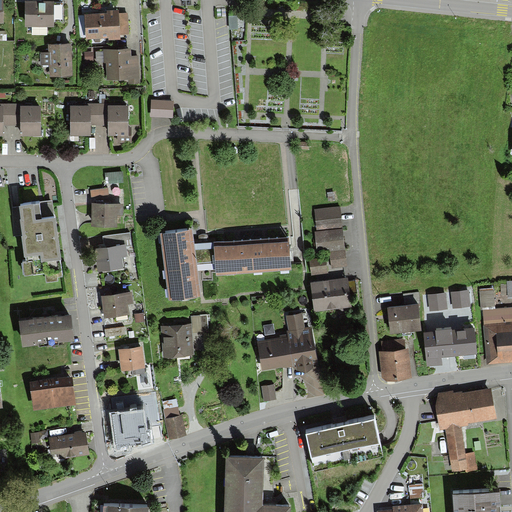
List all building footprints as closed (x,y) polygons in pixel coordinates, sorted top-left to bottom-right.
[(52,3),(23,3),(23,28),(52,27),(52,3)] [(105,15),(84,16),(85,40),(92,40),(92,44),(102,44),(102,38),(107,38),(107,41),(118,41),(118,36),(127,36),(126,14),(117,15),(117,12),(105,12),(105,15)] [(230,15),(231,30),(238,30),(238,15),(230,15)] [(70,45),(47,45),(47,54),(39,54),(40,67),(48,67),(48,77),(71,77),(70,45)] [(128,50),(104,51),(105,81),(127,80),(127,85),(138,85),(137,57),(129,58),(128,50)] [(93,51),(85,51),(86,59),(93,59),(93,51)] [(151,100),(150,116),(172,117),(173,101),(151,100)] [(19,127),(19,108),(19,105),(2,105),(2,107),(2,127),(19,127)] [(106,127),(106,107),(106,105),(89,105),(89,107),(89,127),(106,127)] [(19,108),(19,127),(19,137),(40,137),(39,107),(19,108)] [(89,127),(89,107),(69,107),(69,137),(89,137),(89,127)] [(106,107),(106,127),(106,136),(126,136),(126,107),(106,107)] [(121,170),(105,172),(106,183),(123,181),(121,170)] [(106,189),(90,192),(91,202),(108,200),(106,189)] [(53,202),(12,207),(15,236),(22,235),(25,260),(22,261),(24,277),(46,274),(47,284),(59,282),(58,278),(62,277),(53,202)] [(121,206),(90,205),(90,227),(120,228),(121,206)] [(341,227),(339,208),(313,211),(315,230),(341,227)] [(343,250),(341,227),(315,230),(317,253),(328,251),(343,250)] [(192,228),(160,232),(169,298),(201,294),(198,270),(197,265),(195,250),(194,244),(192,228)] [(103,250),(124,247),(130,246),(128,234),(101,237),(103,250)] [(216,269),(216,275),(292,270),(290,238),(214,242),(215,249),(216,263),(216,269)] [(103,250),(94,251),(97,272),(121,269),(120,258),(125,257),(124,247),(103,250)] [(345,267),(343,250),(328,251),(330,268),(345,267)] [(325,275),(323,259),(309,261),(311,277),(325,275)] [(347,280),(311,284),(314,312),(351,307),(349,295),(357,294),(355,282),(347,283),(347,280)] [(472,287),(453,288),(454,306),(473,306),(472,287)] [(434,290),(435,309),(450,308),(450,290),(434,290)] [(100,297),(104,319),(128,315),(126,305),(131,304),(130,292),(100,297)] [(416,305),(386,308),(389,334),(419,331),(416,305)] [(511,308),(482,311),(486,364),(511,362),(511,308)] [(142,314),(134,314),(134,323),(143,323),(142,314)] [(287,334),(292,366),(297,365),(298,370),(314,368),(312,360),(317,359),(311,328),(305,329),(302,314),(287,317),(289,330),(286,331),(287,334)] [(18,322),(21,347),(72,341),(69,316),(18,322)] [(207,316),(193,317),(193,332),(208,331),(207,316)] [(160,327),(163,359),(195,355),(192,323),(160,327)] [(274,324),(264,325),(266,335),(275,333),(274,324)] [(471,325),(423,329),(426,365),(441,363),(441,359),(474,356),(471,325)] [(124,334),(123,327),(104,330),(105,337),(124,334)] [(292,366),(287,334),(280,336),(280,338),(257,342),(262,371),(292,366)] [(382,353),(378,353),(380,377),(386,381),(409,378),(407,349),(404,349),(403,340),(381,342),(382,353)] [(117,350),(120,371),(143,368),(140,347),(117,350)] [(29,383),(33,411),(75,406),(71,377),(29,383)] [(274,385),(262,386),(264,401),(276,399),(274,385)] [(452,393),(437,395),(438,401),(434,402),(438,429),(444,428),(451,471),(463,469),(464,473),(475,471),(472,453),(464,454),(460,425),(494,420),(489,390),(452,396),(452,393)] [(109,398),(116,452),(131,450),(131,444),(143,442),(143,444),(152,443),(150,427),(160,425),(156,392),(109,398)] [(165,419),(164,419),(169,439),(188,435),(183,414),(181,414),(177,398),(162,401),(164,409),(163,409),(165,419)] [(374,416),(307,431),(315,468),(382,452),(374,416)] [(51,455),(58,454),(58,459),(89,455),(86,432),(49,437),(51,455)] [(38,433),(31,434),(32,444),(40,443),(38,433)] [(228,457),(227,511),(288,511),(288,506),(261,506),(262,457),(228,457)] [(409,505),(421,505),(420,475),(407,476),(409,505)] [(497,511),(497,493),(452,495),(452,511),(497,511)]
